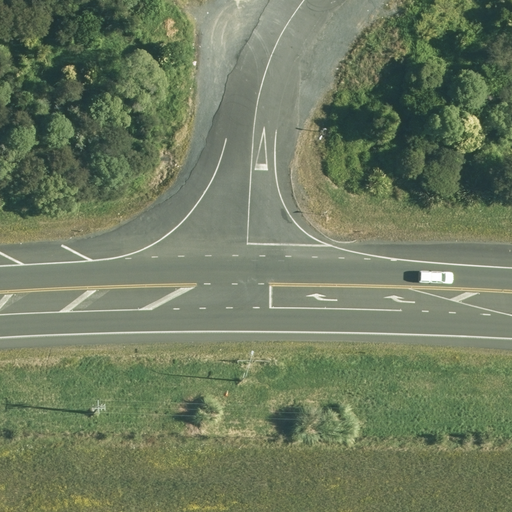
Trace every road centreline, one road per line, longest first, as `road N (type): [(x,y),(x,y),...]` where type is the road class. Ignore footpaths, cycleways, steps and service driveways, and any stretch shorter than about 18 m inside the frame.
road 1 (unclassified): [(245,283),(260,85),(304,0)]
road 2 (trunk): [(245,283),(511,294)]
road 3 (trunk): [(0,291),(245,283)]
